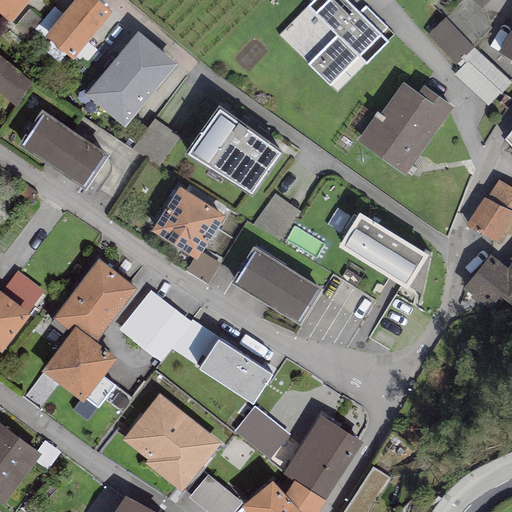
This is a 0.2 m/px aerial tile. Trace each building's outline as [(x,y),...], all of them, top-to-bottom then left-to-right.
[(0,0),(0,16),(11,25),(32,0),(0,0)] [(93,0),(78,0),(44,40),(72,64),(113,17),(93,0)] [(358,15),(342,0),(315,0),(280,36),(309,65),(307,66),(336,94),(364,66),(365,67),(388,45),(386,43),(393,36),(365,8),(358,15)] [(493,0),(464,0),(482,15),(493,0)] [(475,50),(446,21),(427,37),(453,67),(462,60),(475,50)] [(511,32),(498,55),(511,62),(511,32)] [(138,36),(84,98),(122,131),(176,69),(138,36)] [(466,64),(455,76),(488,107),(510,83),(475,50),(462,60),(466,64)] [(0,58),(0,96),(16,109),(32,85),(0,58)] [(453,112),(423,89),(417,97),(403,87),(380,117),(377,115),(356,144),(404,179),(453,112)] [(218,113),(186,160),(251,203),(282,156),(218,113)] [(38,118),(17,152),(86,194),(107,160),(38,118)] [(180,138),(154,120),(133,150),(159,168),(180,138)] [(511,189),(497,180),(467,228),(498,248),(506,236),(511,239),(511,189)] [(179,192),(151,235),(192,262),(196,264),(203,254),(224,221),(179,192)] [(300,213),(274,194),(254,222),(281,240),(300,213)] [(359,218),(338,253),(407,295),(428,259),(359,218)] [(253,251),(231,287),(298,329),(321,293),(253,251)] [(220,265),(203,254),(196,264),(192,262),(186,273),(207,286),(220,265)] [(511,270),(490,254),(463,291),(482,304),(491,291),(511,306),(511,270)] [(136,294),(97,264),(52,322),(70,336),(74,332),(94,347),(136,294)] [(17,273),(0,293),(0,297),(25,317),(43,294),(17,273)] [(150,292),(119,331),(161,364),(192,324),(187,321),(150,292)] [(0,297),(0,355),(1,356),(29,320),(25,317),(0,297)] [(116,363),(94,347),(74,332),(70,336),(41,375),(83,406),(116,363)] [(275,376),(221,341),(199,375),(253,410),(253,408),(275,376)] [(220,446),(158,397),(123,442),(148,462),(145,465),(182,494),(220,446)] [(57,409),(46,401),(39,411),(50,419),(57,409)] [(290,436),(253,408),(234,433),(270,461),(290,436)] [(320,419),(283,478),(294,485),(325,504),(362,446),(320,419)] [(36,454),(0,426),(0,505),(4,508),(37,464),(42,458),(36,454)] [(45,442),(36,454),(42,458),(37,464),(47,471),(60,454),(45,442)] [(236,511),(242,505),(207,477),(189,499),(204,511),(236,511)] [(273,485),(243,511),(295,511),(285,499),(273,485)] [(294,485),(285,499),(295,511),(319,511),(325,504),(294,485)] [(147,511),(126,501),(117,511),(147,511)]
